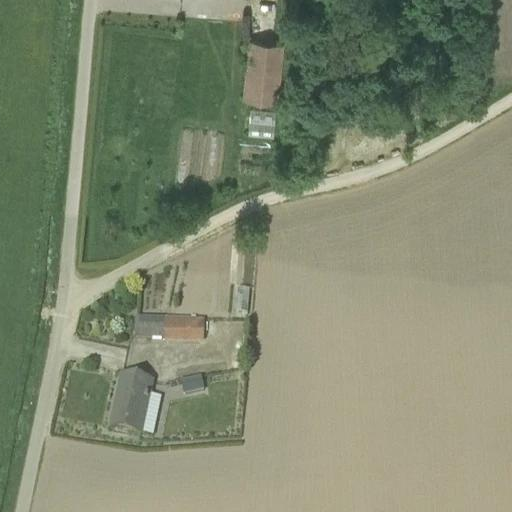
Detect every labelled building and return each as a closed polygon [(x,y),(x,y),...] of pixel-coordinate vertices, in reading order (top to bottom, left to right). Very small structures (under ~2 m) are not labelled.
[(282,45),(251,41),(245,101),(277,104),(282,45)] [(363,58),(389,59),(391,43),(364,41),(363,58)] [(272,137),(276,111),(252,107),(248,133),(272,137)] [(137,341),(163,342),(163,321),(138,320),(137,341)] [(143,438),(154,385),(121,378),(110,431),(143,438)] [(183,397),(203,393),(201,379),(180,383),(183,397)]
